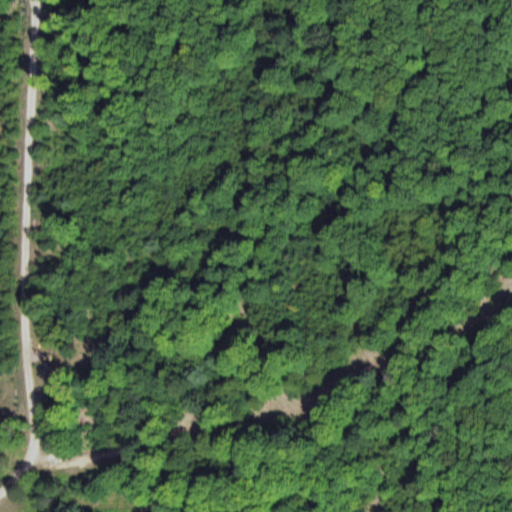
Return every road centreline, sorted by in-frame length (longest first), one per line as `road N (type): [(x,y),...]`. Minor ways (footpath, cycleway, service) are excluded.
road 1 (track): [(511,276),(411,354),(80,460),(29,449)]
road 2 (track): [(0,485),(29,449),(26,150),(37,0)]
